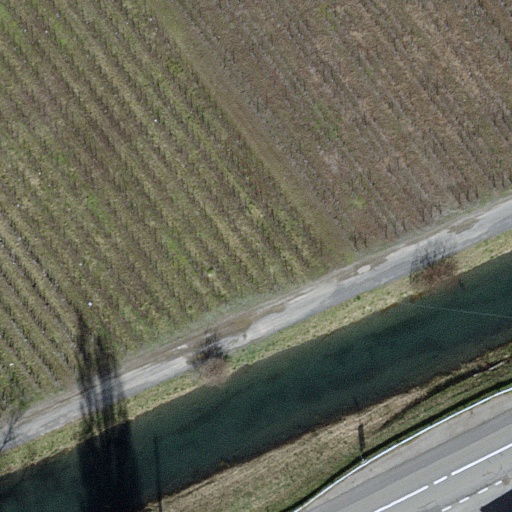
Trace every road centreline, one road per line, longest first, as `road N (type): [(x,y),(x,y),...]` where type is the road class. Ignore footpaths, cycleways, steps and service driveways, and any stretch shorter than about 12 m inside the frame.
road 1 (track): [(511,212),(0,438)]
road 2 (secondary): [(374,511),(511,443)]
